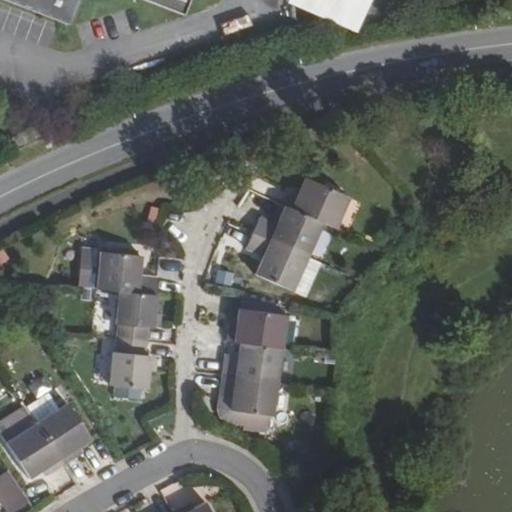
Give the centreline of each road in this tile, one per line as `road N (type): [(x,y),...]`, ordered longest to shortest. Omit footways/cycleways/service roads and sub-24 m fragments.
road 1 (secondary): [(511,43),(258,94),(0,197)]
road 2 (residential): [(246,167),(203,242),(192,279),(180,461)]
road 3 (unknown): [(0,58),(46,68),(109,60),(272,0)]
